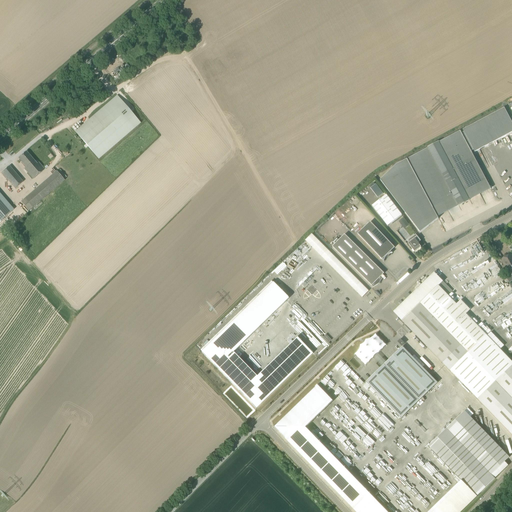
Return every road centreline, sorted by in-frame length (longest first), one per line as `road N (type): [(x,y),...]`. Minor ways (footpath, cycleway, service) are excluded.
road 1 (primary): [(0,139),(164,0)]
road 2 (unclassified): [(511,445),(377,311)]
road 3 (tertiary): [(377,311),(511,214)]
road 4 (tertiary): [(260,421),(377,311)]
road 5 (tertiary): [(169,511),(260,421)]
road 6 (unclassified): [(347,511),(260,421)]
